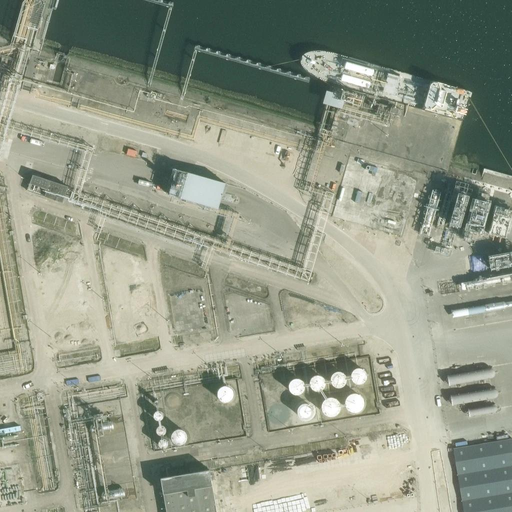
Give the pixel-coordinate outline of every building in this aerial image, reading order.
[(106,106),(112,87),(98,83),(92,102),(106,106)] [(342,160),(324,219),(395,239),(410,188),(418,191),(423,175),(405,170),(403,177),(342,160)] [(175,165),(169,191),(219,203),(225,178),(175,165)] [(69,189),(34,176),(28,192),(63,204),(69,189)] [(157,309),(140,311),(142,330),(160,327),(157,309)] [(498,363),(438,372),(443,410),(461,407),(463,420),(506,414),(498,363)] [(363,366),(351,372),(357,383),(368,378),(363,366)] [(333,372),(332,385),(344,386),(345,372),(333,372)] [(312,389),(324,388),(323,375),(311,376),(312,389)] [(290,393),(301,394),(303,381),(292,380),(290,393)] [(218,398),(231,400),(234,388),(220,386),(218,398)] [(350,412),(365,410),(362,393),(348,395),(350,412)] [(334,413),(338,400),(325,397),(322,410),(334,413)] [(297,409),(306,420),(314,412),(305,402),(297,409)] [(109,414),(93,417),(96,430),(111,428),(109,414)] [(112,433),(97,435),(99,448),(114,446),(112,433)] [(511,511),(511,439),(451,450),(461,511),(511,511)] [(116,451),(100,453),(102,467),(118,465),(116,451)] [(121,468),(103,471),(105,483),(123,480),(121,468)] [(161,480),(166,511),(216,511),(210,471),(161,480)] [(123,486),(106,489),(108,500),(125,497),(123,486)]
